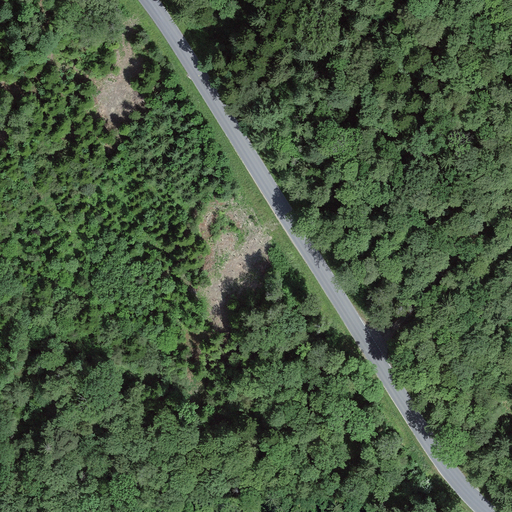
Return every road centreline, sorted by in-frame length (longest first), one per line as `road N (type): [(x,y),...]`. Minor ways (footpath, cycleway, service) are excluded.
road 1 (tertiary): [(487,511),(423,432),(149,0)]
road 2 (track): [(511,184),(371,350)]
